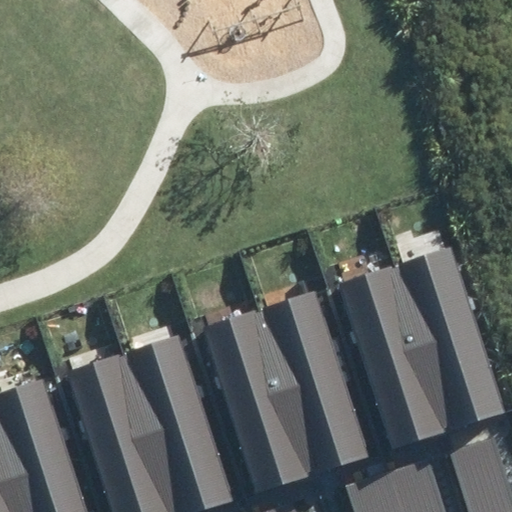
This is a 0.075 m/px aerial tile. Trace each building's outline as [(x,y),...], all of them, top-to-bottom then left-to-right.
[(456,235),(399,253),(451,420),(508,402),(456,235)] [(399,253),(341,270),(393,438),(451,420),(399,253)] [(319,282),(261,300),(313,467),(371,450),(319,282)] [(261,300),(204,318),(256,485),(313,467),(261,300)] [(188,328),(130,346),(181,511),(185,511),(240,495),(188,328)] [(181,511),(130,346),(73,364),(118,511),(181,511)] [(93,511),(50,371),(0,386),(0,414),(30,511),(93,511)] [(30,511),(0,414),(0,511),(30,511)] [(454,448),(475,511),(509,511),(511,511),(511,485),(495,435),(454,448)] [(391,462),(408,511),(453,511),(432,448),(391,462)] [(351,475),(362,511),(408,511),(391,462),(351,475)] [(255,508),(256,511),(301,511),(296,494),(255,508)]
